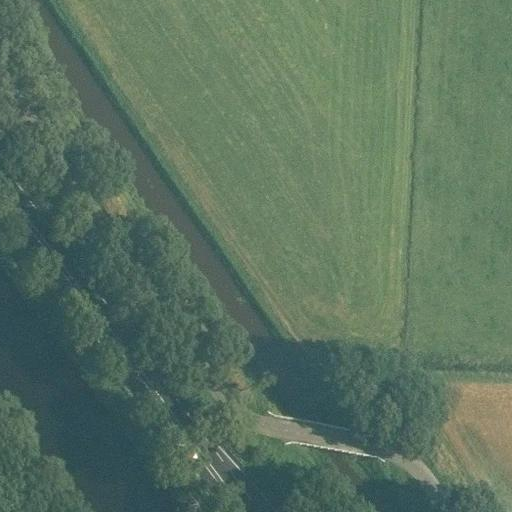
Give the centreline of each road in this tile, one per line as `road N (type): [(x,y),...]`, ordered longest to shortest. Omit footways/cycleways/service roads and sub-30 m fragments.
road 1 (unclassified): [(461,511),(434,472),(409,454),(255,427),(222,407),(0,84)]
road 2 (primary): [(240,511),(0,187)]
